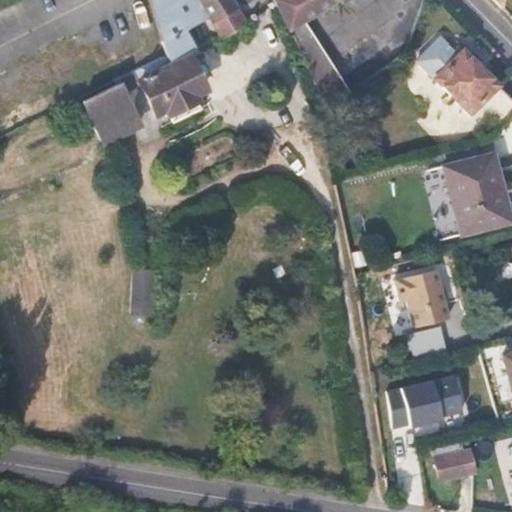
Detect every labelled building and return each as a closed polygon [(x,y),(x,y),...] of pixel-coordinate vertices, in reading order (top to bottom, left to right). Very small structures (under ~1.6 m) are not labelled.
[(256,21),(241,0),(152,0),(170,52),(142,67),(165,108),(173,104),(176,110),(203,96),(199,90),(209,84),(194,56),(256,21)] [(310,12),(329,0),(269,0),(283,25),(310,12)] [(350,87),(317,24),(310,12),(283,25),(290,39),(328,108),(350,87)] [(511,119),(511,107),(466,59),(460,65),(451,55),(429,78),(480,132),(486,126),(495,136),(511,119)] [(138,123),(117,81),(83,100),(105,142),(138,123)] [(510,220),(490,152),(439,166),(458,236),(510,220)] [(131,268),(131,315),(155,315),(155,268),(131,268)] [(446,319),(433,270),(391,282),(397,303),(405,302),(412,329),(446,319)] [(408,360),(442,352),(435,325),(402,333),(408,360)] [(452,377),(379,386),(384,427),(458,418),(452,377)] [(499,468),(492,443),(457,453),(462,478),(499,468)]
